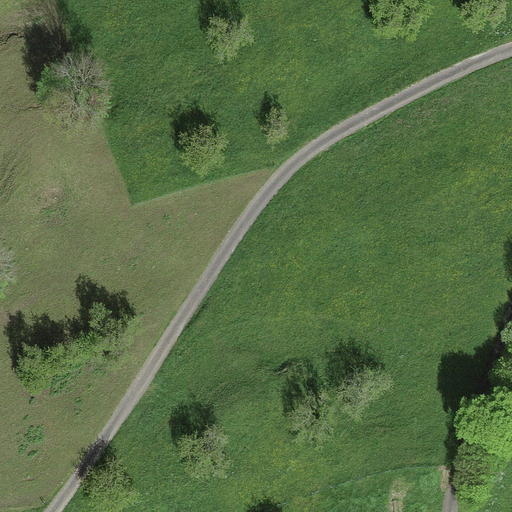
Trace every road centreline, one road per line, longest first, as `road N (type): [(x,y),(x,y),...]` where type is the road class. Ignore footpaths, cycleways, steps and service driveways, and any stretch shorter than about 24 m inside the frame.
road 1 (track): [(53,511),(230,242),(299,158),(388,104),(511,49)]
road 2 (track): [(511,313),(453,482),(450,511)]
